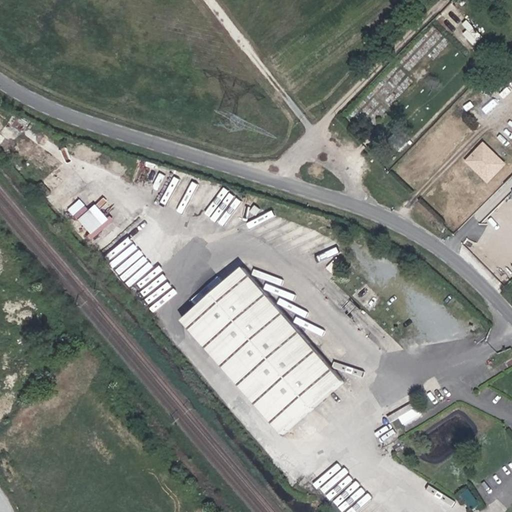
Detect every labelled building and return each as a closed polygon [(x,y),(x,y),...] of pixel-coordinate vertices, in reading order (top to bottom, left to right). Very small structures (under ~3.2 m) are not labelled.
[(436,16),(472,50),(485,36),(449,2),(436,16)] [(469,161),(489,182),(506,166),(486,144),(469,161)] [(67,209),(92,236),(104,225),(79,198),(67,209)] [(335,275),(344,265),(338,259),(328,269),(335,275)] [(345,382),(245,268),(185,322),(284,435),(345,382)] [(372,291),(365,284),(361,287),(368,295),(372,291)] [(374,300),(368,295),(361,287),(350,298),(363,311),(374,300)] [(472,488),(464,493),(473,508),(481,503),(472,488)]
